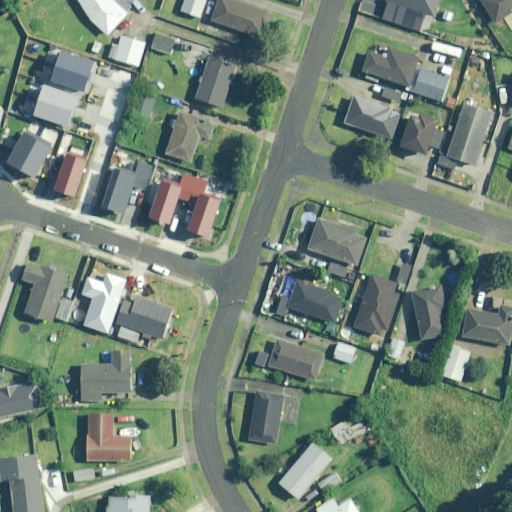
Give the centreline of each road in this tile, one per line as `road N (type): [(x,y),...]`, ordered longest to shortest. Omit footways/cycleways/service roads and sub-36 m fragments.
road 1 (residential): [(0,199),(236,282)]
road 2 (residential): [(236,511),(202,442),(201,394),(236,282)]
road 3 (residential): [(282,152),(511,231)]
road 4 (residential): [(282,152),(328,0)]
road 5 (residential): [(236,282),(282,152)]
